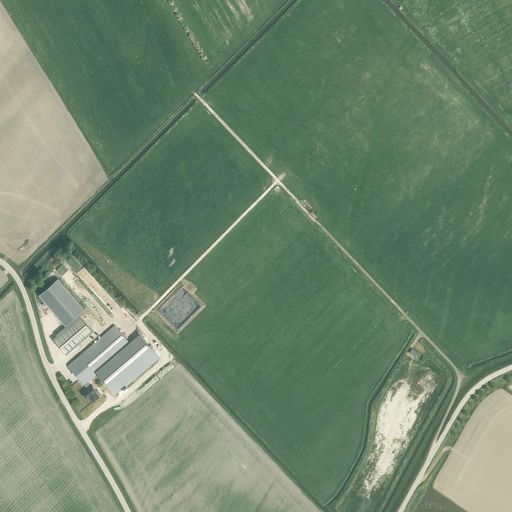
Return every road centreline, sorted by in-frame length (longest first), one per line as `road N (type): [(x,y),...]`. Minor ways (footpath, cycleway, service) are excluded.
road 1 (unclassified): [(127,511),(53,381),(18,281),(0,261)]
road 2 (unclassified): [(400,511),(465,398),(511,366)]
